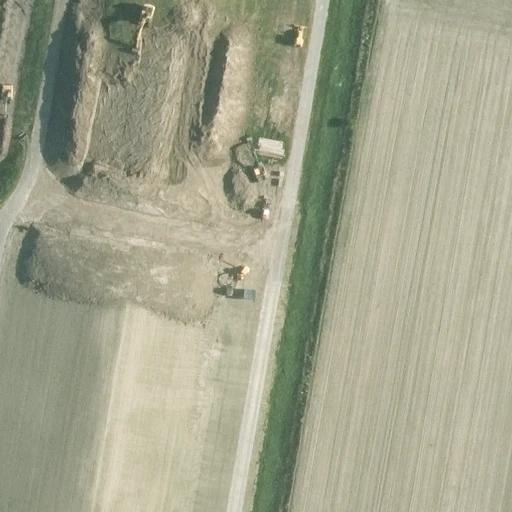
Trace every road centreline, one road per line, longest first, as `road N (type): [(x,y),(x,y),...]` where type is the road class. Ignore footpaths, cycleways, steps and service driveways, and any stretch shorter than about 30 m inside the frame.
road 1 (track): [(242,511),(326,0)]
road 2 (track): [(64,0),(0,401)]
